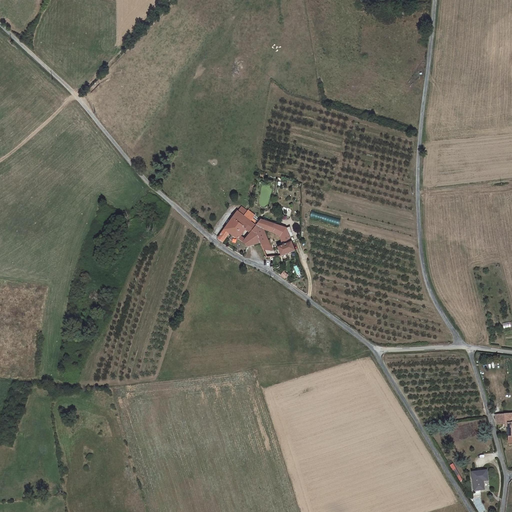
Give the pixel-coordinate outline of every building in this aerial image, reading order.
[(253,226),(255,222),(258,219),(250,213),(245,219),(253,226)] [(244,247),(249,251),(262,247),(259,237),(255,238),(254,234),(258,229),(253,226),(245,219),(240,215),(220,240),(226,245),(232,238),(240,244),(247,235),(250,238),(244,247)] [(263,223),(260,226),(258,229),(254,234),(255,238),(259,237),(266,236),(281,239),(283,246),(285,252),(295,248),(291,235),(290,233),(279,228),(267,224),(263,223)] [(266,258),(267,261),(285,262),(298,256),(295,248),(285,252),(283,246),(270,250),(266,236),(259,237),(262,247),(264,252),(266,258)] [(502,439),(510,438),(511,451),(511,450),(511,420),(497,421),(502,439)] [(486,470),(472,473),(475,491),(484,489),(483,481),(488,480),(486,470)]
